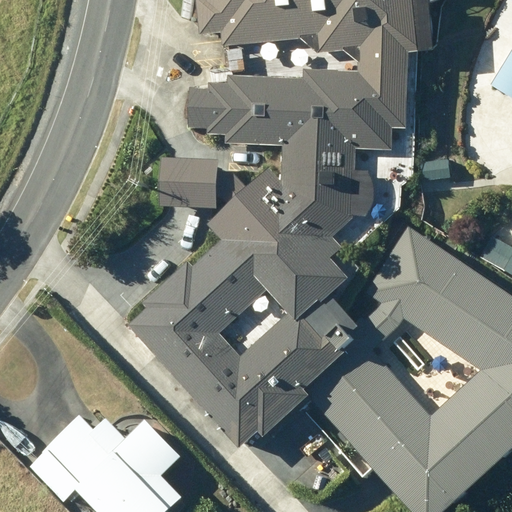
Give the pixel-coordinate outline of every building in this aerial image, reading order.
[(207,224),(222,239),(192,266),(187,261),(149,306),(154,311),(137,327),(248,452),(267,436),(272,441),(314,402),(411,511),(442,511),(511,447),(511,296),(408,226),(366,294),(381,304),(355,323),(338,300),(357,283),(339,262),(350,252),(340,240),(360,222),(361,219),(373,220),(379,210),(381,204),(382,198),(382,192),(381,186),(379,181),(375,176),(361,175),(363,152),(398,154),(399,132),(414,133),(418,55),(442,53),(438,3),(427,4),(426,0),(210,0),(211,2),(204,3),(207,37),(229,35),(230,48),(306,42),(324,56),(352,54),(365,65),(366,76),(311,73),(310,83),(236,79),(235,88),(217,87),(216,93),(198,92),(196,130),(215,132),(215,137),(233,138),(232,146),(282,146),(281,184),(269,167),(247,188),(231,172),(217,171),(216,195),(228,203),(207,224)] [(511,61),(496,87),(511,96),(511,61)] [(216,195),(217,171),(218,159),(161,156),(159,206),(215,209),(216,195)] [(455,164),(424,165),(425,182),(455,181),(455,164)] [(480,256),(503,269),(511,254),(511,247),(492,236),(480,256)] [(511,274),(511,254),(503,269),(511,274)] [(181,511),(191,502),(170,481),(190,462),(154,426),(135,445),(114,423),(102,434),(89,420),(36,471),(71,506),(84,493),(102,511),(181,511)]
